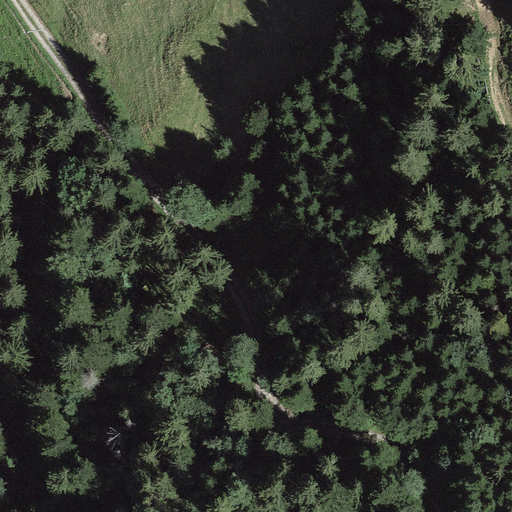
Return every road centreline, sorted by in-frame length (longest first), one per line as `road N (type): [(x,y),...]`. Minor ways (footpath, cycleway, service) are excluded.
road 1 (track): [(18,0),(144,179),(234,282),(271,411),(289,424),(399,453),(439,511)]
road 2 (track): [(511,132),(490,76),(484,0)]
